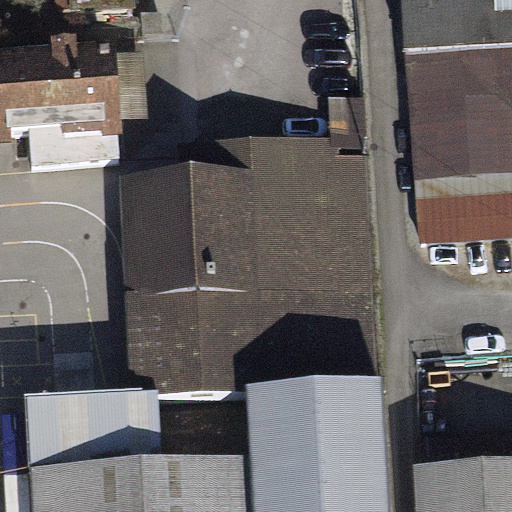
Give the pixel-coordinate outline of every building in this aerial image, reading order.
[(126,0),(61,0),(62,27),(128,25),(126,0)] [(511,0),(412,0),(416,59),(511,54),(511,0)] [(511,80),(511,70),(511,69),(511,54),(416,59),(426,246),(511,238),(511,80)] [(100,62),(0,69),(0,150),(106,143),(100,62)] [(368,156),(365,103),(329,104),(331,147),(331,158),(335,158),(368,156)] [(183,190),(114,193),(126,423),(248,417),(379,407),(368,164),(335,165),(335,158),(331,158),(331,147),(181,156),(183,190)] [(251,468),(0,480),(0,511),(386,511),(379,407),(248,417),(251,468)] [(425,511),(511,511),(511,439),(422,445),(425,511)]
